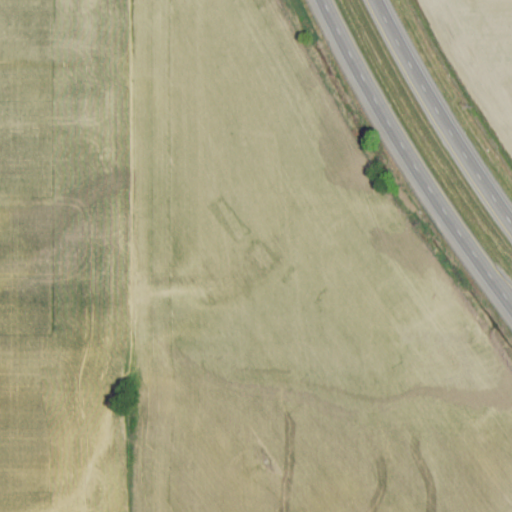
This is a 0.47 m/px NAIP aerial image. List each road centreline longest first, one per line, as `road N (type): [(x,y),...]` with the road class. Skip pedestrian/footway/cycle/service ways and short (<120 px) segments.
road 1 (trunk): [(330,0),(413,151),(511,298)]
road 2 (trunk): [(511,213),(440,109),(381,0)]
